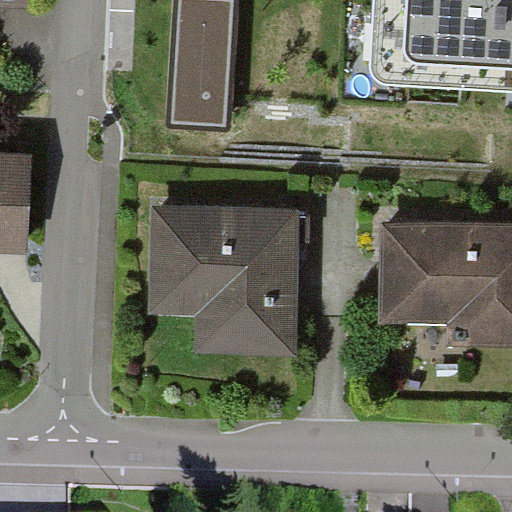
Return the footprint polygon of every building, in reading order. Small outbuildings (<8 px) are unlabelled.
[(237,0),(176,0),(169,126),(230,129),(237,0)] [(511,0),(375,0),(371,86),(511,93),(511,0)] [(0,151),(0,251),(31,254),(36,153),(0,151)] [(200,313),(199,355),(296,356),(298,213),(157,212),(155,313),(200,313)] [(511,228),(383,226),(380,320),(466,322),(465,346),(511,346),(511,228)]
